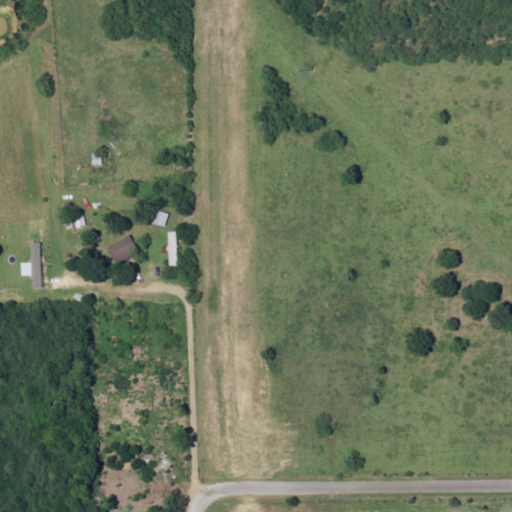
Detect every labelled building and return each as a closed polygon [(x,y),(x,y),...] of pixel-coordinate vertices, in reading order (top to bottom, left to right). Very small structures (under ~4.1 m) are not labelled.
[(104,165),(104,154),(94,155),(95,165),(104,165)] [(171,213),(160,211),(157,225),(168,227),(171,213)] [(171,232),(172,266),(181,266),(180,232),(171,232)] [(110,248),(119,264),(141,251),(132,236),(110,248)] [(44,243),(34,243),(35,263),(24,263),(25,276),(35,276),(35,289),(45,289),(44,243)]
